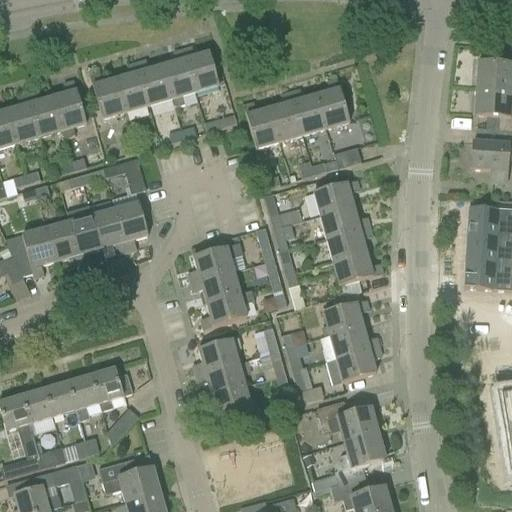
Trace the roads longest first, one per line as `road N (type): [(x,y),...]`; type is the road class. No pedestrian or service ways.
road 1 (residential): [(437,511),(423,425),(418,226),(441,0)]
road 2 (residential): [(0,328),(118,292),(137,296),(150,311),(204,511)]
